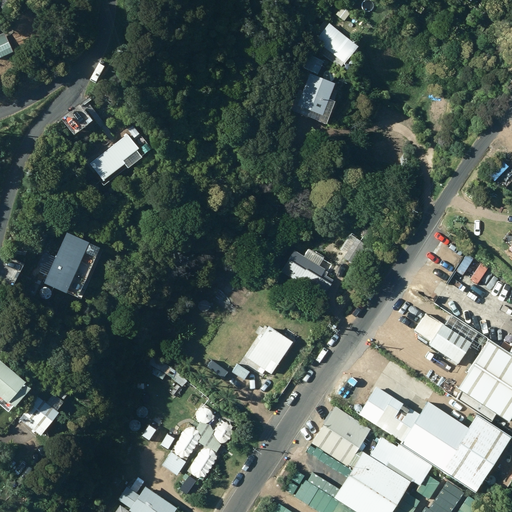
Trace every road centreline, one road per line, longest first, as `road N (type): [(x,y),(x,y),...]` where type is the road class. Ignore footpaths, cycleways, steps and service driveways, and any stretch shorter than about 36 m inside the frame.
road 1 (residential): [(232,511),(511,105)]
road 2 (residential): [(85,69),(17,167),(0,228)]
